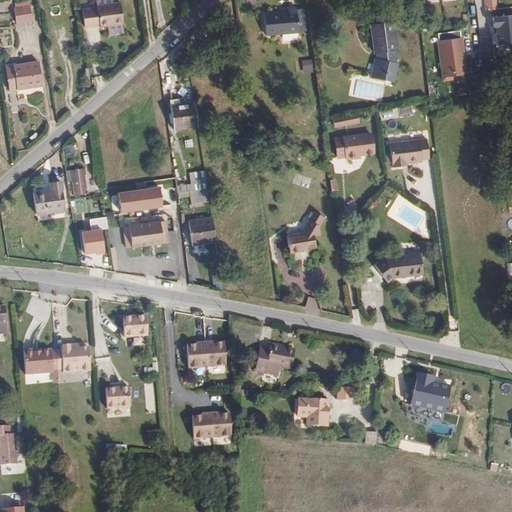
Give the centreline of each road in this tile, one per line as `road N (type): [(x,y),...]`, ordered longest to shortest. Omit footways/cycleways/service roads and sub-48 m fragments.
road 1 (tertiary): [(0,271),(511,367)]
road 2 (tertiary): [(215,0),(0,187)]
road 3 (unknown): [(455,354),(427,180)]
